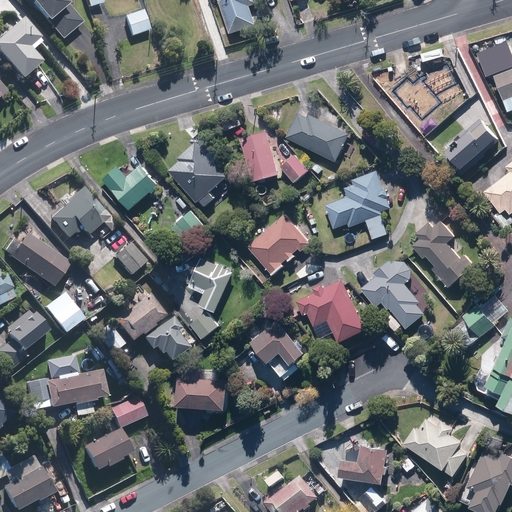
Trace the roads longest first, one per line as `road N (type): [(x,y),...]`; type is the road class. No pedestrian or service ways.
road 1 (residential): [(475,7),(96,122),(0,174)]
road 2 (residential): [(123,511),(395,371),(386,338)]
